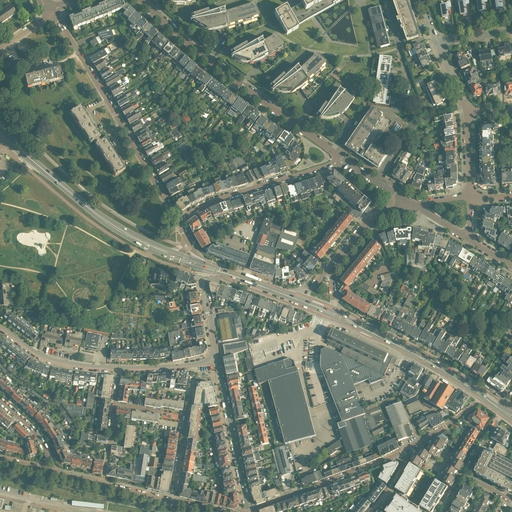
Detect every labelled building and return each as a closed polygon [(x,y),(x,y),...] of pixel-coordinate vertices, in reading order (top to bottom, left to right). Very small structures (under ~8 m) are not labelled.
[(103,5),(107,16),(107,15),(111,14),(112,14),(115,12),(116,12),(120,11),(120,10),(122,9),(122,10),(122,9),(125,12),(123,15),(125,16),(125,17),(128,19),(128,20),(126,22),(127,22),(135,13),(135,12),(134,12),(126,5),(127,5),(126,5),(125,6),(124,6),(123,7),(120,0),(115,0),(116,1),(108,4),(107,3),(103,5)] [(297,26),(308,20),(343,0),(299,0),(301,3),(288,10),(286,7),(274,13),(280,24),(286,36),(298,29),(297,26)] [(392,0),(399,19),(397,20),(398,23),(400,22),(402,28),(401,28),(402,31),(403,30),(407,41),(420,37),(420,38),(422,37),(414,20),(407,0),(392,0)] [(459,0),(460,3),(458,3),(460,15),(463,15),(463,17),(467,16),(466,5),(469,5),(468,0),(459,0)] [(477,0),(478,13),(481,12),(481,14),(485,14),(486,14),(484,2),(487,2),(487,0),(477,0)] [(504,11),(501,0),(495,0),(497,10),(499,9),(500,11),(503,11),(504,11)] [(446,2),(447,4),(440,5),(442,18),(445,18),(445,20),(449,19),(448,8),(451,7),(450,1),(447,2),(446,2)] [(0,24),(16,13),(10,5),(0,11),(0,24)] [(86,11),(90,22),(94,20),(94,21),(95,21),(95,20),(97,19),(98,19),(99,19),(103,17),(107,15),(107,16),(103,5),(102,5),(103,5),(99,6),(98,6),(99,8),(91,11),(90,10),(86,11)] [(191,16),(193,15),(194,18),(189,20),(190,22),(196,21),(197,24),(201,25),(201,27),(211,28),(211,31),(215,30),(218,30),(258,17),(255,5),(225,14),(224,10),(225,9),(209,14),(208,10),(204,11),(191,15),(191,16)] [(372,17),(382,15),(380,6),(379,6),(380,7),(370,10),(370,9),(372,17)] [(90,22),(86,11),(86,12),(82,13),(81,13),(82,14),(74,18),(73,16),(73,17),(69,18),(73,29),(73,28),(77,27),(78,27),(81,25),(82,26),(82,25),(86,24),(90,22)] [(141,19),(135,13),(127,22),(132,26),(130,28),(132,30),(138,24),(137,23),(141,19)] [(382,15),(372,17),(374,25),(384,22),(382,15)] [(138,24),(132,30),(135,32),(134,33),(136,35),(147,24),(142,19),(138,24)] [(384,22),(374,25),(376,33),(386,30),(384,22)] [(144,39),(153,29),(148,24),(141,32),(137,36),(136,37),(134,39),(132,41),(134,43),(136,41),(137,42),(137,41),(140,43),(144,39)] [(102,40),(113,36),(110,28),(98,33),(100,38),(101,37),(102,40)] [(144,39),(145,40),(146,41),(145,43),(147,45),(151,41),(158,33),(153,29),(144,39)] [(386,30),(376,33),(378,40),(388,38),(386,30)] [(154,49),(152,51),(154,53),(157,49),(158,49),(161,51),(169,43),(164,39),(163,38),(159,34),(151,42),(154,45),(153,46),(155,48),(154,49)] [(254,62),(256,62),(258,61),(261,60),(283,47),(276,36),(264,43),(261,39),(263,39),(262,38),(248,47),(246,44),(243,46),(243,45),(231,52),(231,53),(233,51),(234,54),(230,57),(232,58),(237,56),(238,59),(242,59),(243,61),(253,60),(254,62)] [(124,37),(118,40),(115,42),(119,49),(128,44),(124,37)] [(388,38),(378,40),(381,49),(381,48),(390,45),(390,46),(388,38)] [(167,57),(174,48),(169,43),(163,51),(158,56),(161,59),(160,60),(163,62),(164,61),(164,60),(167,57)] [(511,55),(510,44),(505,44),(506,48),(499,49),(500,57),(511,55)] [(414,56),(426,50),(423,45),(420,46),(420,45),(414,47),(415,47),(415,48),(412,50),(414,56)] [(93,64),(102,59),(112,53),(109,47),(90,58),(93,64)] [(167,57),(172,61),(179,52),(177,50),(174,48),(167,57)] [(426,50),(414,56),(417,62),(429,56),(426,50)] [(472,57),(472,56),(471,51),(467,53),(468,54),(465,55),(465,54),(463,55),(462,53),(455,56),(458,63),(467,60),(472,57)] [(491,51),(479,52),(480,62),(487,61),(487,64),(493,63),(491,51)] [(175,63),(177,65),(178,65),(185,57),(180,53),(174,60),(176,62),(175,63)] [(295,91),(298,90),(300,88),(303,86),(326,65),(317,56),(317,55),(300,71),(297,67),(298,66),(286,77),(283,75),(281,77),(280,77),(270,86),(270,87),(272,85),(274,88),(270,91),(272,92),(277,89),(279,92),(283,91),(284,93),(294,90),(295,91)] [(383,56),(382,56),(381,64),(391,66),(392,57),(392,58),(382,57),(383,56)] [(429,56),(417,62),(420,68),(423,66),(424,67),(423,67),(429,65),(428,65),(428,64),(431,62),(429,56)] [(189,61),(185,57),(178,65),(177,65),(175,68),(180,72),(183,68),(189,61)] [(103,61),(102,59),(93,64),(96,68),(108,61),(107,59),(103,61)] [(467,60),(458,63),(462,70),(470,66),(467,60)] [(108,61),(96,68),(98,72),(108,66),(107,64),(107,63),(108,63),(109,63),(108,61)] [(189,76),(197,67),(191,62),(184,69),(185,69),(183,71),(189,76)] [(391,66),(381,64),(380,72),(390,74),(391,66)] [(112,67),(111,68),(110,66),(99,72),(101,76),(114,69),(113,69),(112,67)] [(193,81),(201,71),(200,70),(201,70),(197,67),(189,76),(192,79),(188,83),(190,84),(193,81)] [(53,69),(52,69),(50,70),(43,72),(45,84),(46,84),(46,83),(49,82),(49,83),(59,80),(63,79),(63,77),(62,75),(61,68),(53,70),(53,69)] [(466,79),(477,74),(475,71),(474,72),(473,68),(463,72),(464,73),(463,73),(464,76),(465,76),(466,79)] [(103,80),(112,75),(116,73),(114,69),(101,76),(103,80)] [(200,84),(207,75),(206,75),(206,74),(205,73),(204,73),(202,71),(196,79),(198,80),(197,81),(196,83),(199,85),(200,84)] [(35,74),(33,74),(32,74),(32,75),(25,77),(26,84),(27,86),(27,88),(28,88),(28,87),(31,87),(42,84),(45,83),(45,84),(43,72),(35,74)] [(390,74),(380,72),(379,80),(389,81),(390,74)] [(104,82),(108,88),(121,80),(117,74),(104,82)] [(477,74),(466,79),(468,81),(467,82),(468,84),(469,85),(478,81),(477,78),(478,77),(477,74)] [(202,92),(206,87),(212,79),(209,77),(208,76),(207,76),(207,75),(200,84),(202,86),(198,90),(202,92)] [(210,94),(218,84),(217,84),(217,83),(217,82),(216,81),(215,82),(213,80),(204,91),(209,95),(210,94)] [(389,81),(379,80),(378,88),(388,89),(389,81)] [(123,86),(126,84),(125,81),(122,83),(118,85),(117,83),(109,88),(111,93),(123,86)] [(440,89),(437,83),(434,84),(434,83),(428,85),(428,86),(429,86),(429,87),(426,88),(428,94),(440,89)] [(219,85),(218,84),(210,94),(214,98),(215,96),(222,87),(222,86),(220,85),(219,85)] [(477,84),(469,87),(472,94),(473,94),(473,95),(475,96),(476,96),(481,96),(481,93),(482,93),(482,88),(481,89),(481,87),(479,85),(477,86),(477,84)] [(123,86),(111,93),(114,97),(123,92),(121,90),(125,88),(123,86)] [(215,96),(216,96),(220,100),(227,91),(225,89),(225,88),(223,87),(222,87),(215,96)] [(345,92),(344,92),(343,93),(339,90),(340,89),(339,88),(327,106),(325,104),(323,107),(322,107),(316,116),(318,114),(321,116),(319,119),(321,120),(324,116),(327,118),(333,115),(334,117),(336,115),(338,116),(340,116),(341,115),(342,114),(344,113),(345,111),(346,110),(348,108),(354,99),(346,96),(343,94),(345,92)] [(388,89),(378,88),(377,95),(387,97),(388,89)] [(135,93),(137,91),(136,89),(125,96),(124,94),(115,99),(117,103),(135,93)] [(443,95),(440,89),(428,94),(431,100),(443,95)] [(226,104),(232,95),(232,94),(231,93),(230,93),(228,91),(221,100),(226,104)] [(117,103),(120,107),(129,102),(129,101),(137,96),(135,93),(117,103)] [(226,104),(230,108),(237,99),(235,97),(235,96),(234,95),(233,95),(232,95),(226,104)] [(387,97),(377,95),(375,104),(376,105),(376,104),(385,105),(385,106),(387,97)] [(442,102),(445,101),(443,95),(431,100),(434,106),(437,104),(437,105),(437,106),(438,105),(443,103),(442,103),(442,102)] [(234,115),(243,102),(238,99),(232,108),(233,109),(233,110),(234,111),(232,113),(234,115)] [(238,113),(241,115),(248,106),(243,102),(234,115),(231,118),(233,120),(236,116),(238,113)] [(121,109),(123,113),(137,105),(136,103),(131,106),(129,104),(121,109)] [(138,107),(137,105),(123,113),(125,117),(134,111),(133,110),(138,107)] [(170,114),(165,105),(161,107),(156,111),(157,112),(159,111),(161,115),(155,118),(153,119),(155,122),(163,118),(166,116),(170,114)] [(88,115),(87,115),(86,115),(85,113),(86,113),(86,112),(85,112),(85,113),(81,106),(74,111),(72,112),(70,113),(73,117),(74,116),(79,124),(78,125),(80,129),(91,122),(87,116),(88,115)] [(247,120),(254,110),(249,107),(246,112),(245,112),(237,122),(240,125),(245,118),(247,120)] [(140,108),(134,111),(125,117),(128,121),(140,113),(142,112),(140,108)] [(347,147),(378,168),(379,169),(380,168),(379,168),(384,161),(386,157),(388,156),(376,147),(387,131),(399,140),(409,125),(390,112),(373,108),(347,147)] [(245,128),(248,131),(260,115),(258,113),(258,112),(255,110),(255,111),(254,110),(247,120),(250,122),(245,128)] [(128,121),(130,125),(138,119),(137,118),(141,116),(140,113),(128,121)] [(429,119),(434,118),(434,120),(435,123),(443,121),(443,124),(454,122),(456,120),(455,118),(454,118),(453,115),(446,116),(446,113),(428,117),(429,119)] [(260,131),(267,121),(268,120),(262,116),(254,126),(257,128),(257,129),(260,131)] [(134,133),(141,128),(142,130),(144,129),(155,122),(153,119),(151,121),(144,125),(140,120),(138,121),(130,126),(134,133)] [(267,121),(260,131),(263,133),(262,133),(265,135),(272,125),(270,124),(270,122),(269,121),(267,121)] [(90,144),(95,141),(99,139),(101,137),(97,131),(98,131),(97,130),(96,131),(95,129),(96,128),(95,127),(94,128),(91,122),(80,129),(83,132),(84,132),(89,140),(88,140),(90,144)] [(443,131),(455,128),(454,122),(443,124),(444,127),(443,128),(443,131)] [(480,133),(493,133),(495,133),(495,132),(497,132),(497,130),(498,130),(498,124),(495,124),(489,124),(485,124),(479,129),(480,133)] [(269,139),(277,128),(275,127),(275,126),(273,125),(272,125),(265,135),(269,139)] [(136,135),(138,139),(149,132),(147,128),(136,135)] [(278,128),(277,128),(269,139),(274,142),(282,132),(280,130),(280,129),(278,128)] [(444,132),(440,133),(440,136),(441,136),(442,139),(443,139),(456,136),(456,133),(456,132),(456,129),(444,132)] [(150,134),(149,132),(138,139),(140,143),(149,137),(147,135),(150,134)] [(281,145),(289,136),(284,132),(278,140),(276,142),(279,144),(281,145)] [(157,133),(149,137),(140,143),(143,148),(151,143),(151,142),(152,141),(151,139),(153,137),(153,138),(158,135),(157,133)] [(284,148),(286,150),(288,147),(293,139),(289,136),(281,145),(284,147),(284,148)] [(457,139),(456,136),(443,139),(443,142),(441,142),(441,146),(443,145),(456,142),(456,140),(457,139)] [(99,139),(95,141),(96,144),(95,145),(98,149),(98,148),(104,156),(103,157),(105,160),(115,154),(111,148),(112,147),(111,147),(110,145),(111,145),(110,144),(109,144),(105,138),(101,141),(99,139)] [(297,144),(297,142),(295,141),(294,142),(294,141),(286,152),(289,154),(288,155),(290,156),(297,147),(298,146),(297,144)] [(146,153),(159,145),(160,145),(158,142),(156,144),(155,142),(151,144),(151,145),(144,149),(146,153)] [(445,153),(456,153),(457,153),(456,142),(443,145),(443,149),(445,149),(445,153)] [(182,146),(185,151),(190,148),(187,143),(182,146)] [(146,153),(148,156),(156,151),(158,150),(158,149),(159,148),(158,148),(160,147),(159,145),(146,153)] [(297,147),(290,156),(289,158),(287,159),(285,155),(282,157),(284,162),(283,162),(286,168),(291,166),(293,164),(298,158),(299,152),(298,151),(299,148),(297,147)] [(190,148),(185,151),(183,152),(187,160),(195,156),(190,148)] [(397,169),(392,177),(399,181),(406,168),(407,166),(402,162),(409,151),(406,150),(404,148),(399,157),(401,158),(399,162),(397,164),(395,168),(397,169)] [(150,160),(152,163),(166,155),(170,153),(168,151),(165,153),(162,155),(161,155),(161,153),(150,160)] [(243,174),(242,173),(235,158),(230,162),(228,159),(229,159),(224,151),(221,153),(232,172),(239,186),(248,184),(243,174)] [(125,169),(125,168),(121,163),(122,163),(122,162),(121,162),(120,160),(121,160),(120,159),(119,160),(115,154),(105,160),(107,164),(108,163),(113,172),(115,176),(117,175),(119,174),(118,174),(125,169)] [(168,157),(167,155),(166,155),(152,163),(154,167),(165,161),(164,159),(163,158),(164,157),(165,159),(168,157)] [(250,183),(257,181),(251,170),(248,172),(247,170),(248,169),(246,164),(241,155),(235,158),(242,173),(244,172),(245,173),(250,183)] [(286,168),(283,162),(280,156),(275,158),(280,169),(286,168)] [(268,162),(269,164),(275,175),(280,174),(280,172),(277,164),(276,164),(274,159),(268,162)] [(417,166),(419,167),(423,160),(421,159),(417,164),(417,166),(416,165),(415,170),(416,170),(417,166)] [(419,174),(417,174),(413,179),(414,180),(411,188),(419,191),(422,185),(424,176),(423,176),(425,171),(426,171),(427,163),(423,160),(419,167),(422,169),(419,174)] [(270,177),(275,175),(269,164),(268,162),(268,161),(267,161),(269,165),(265,167),(270,177)] [(165,163),(155,169),(157,172),(159,175),(168,170),(167,166),(165,163)] [(258,181),(263,179),(256,164),(254,165),(255,168),(252,169),(253,170),(258,181)] [(447,166),(445,166),(445,168),(443,168),(444,174),(451,174),(457,174),(457,166),(447,166)] [(264,179),(270,177),(265,167),(261,169),(260,167),(259,168),(264,179)] [(406,168),(399,181),(405,184),(409,178),(410,180),(414,173),(407,168),(406,168)] [(184,175),(187,173),(185,169),(178,173),(180,177),(184,175)] [(435,181),(436,190),(439,189),(440,189),(443,188),(443,186),(444,185),(443,177),(442,177),(441,175),(443,175),(442,170),(437,171),(438,175),(434,176),(435,181)] [(170,171),(160,177),(164,184),(174,178),(170,171)] [(338,190),(345,182),(333,171),(328,177),(327,176),(321,177),(323,183),(326,182),(325,180),(327,179),(329,181),(328,182),(335,188),(336,187),(338,190)] [(229,180),(232,189),(239,186),(232,172),(231,173),(233,176),(230,177),(229,174),(227,174),(228,176),(227,176),(229,180)] [(456,182),(457,183),(458,183),(457,174),(451,174),(444,174),(445,180),(448,180),(449,183),(453,182),(456,182)] [(226,191),(232,189),(229,180),(227,176),(225,177),(226,182),(224,182),(226,191)] [(424,176),(422,185),(424,185),(424,186),(428,186),(429,191),(436,190),(435,181),(428,183),(427,180),(427,178),(425,178),(425,177),(424,176)] [(169,192),(178,186),(182,183),(179,178),(165,186),(169,192)] [(221,192),(226,191),(224,182),(221,183),(220,178),(217,179),(221,192)] [(313,180),(318,196),(322,195),(320,188),(323,187),(320,178),(313,180)] [(496,178),(493,178),(480,178),(481,182),(482,182),(483,183),(483,186),(491,186),(495,186),(495,183),(496,183),(496,179),(496,178)] [(215,194),(221,192),(217,179),(214,180),(215,185),(213,186),(215,194)] [(318,196),(313,180),(307,182),(310,191),(313,190),(315,197),(318,196)] [(457,186),(457,183),(456,182),(453,182),(449,183),(448,180),(445,180),(447,189),(453,188),(453,187),(457,186)] [(300,184),(305,200),(308,199),(306,193),(309,192),(306,182),(300,184)] [(339,200),(351,187),(346,182),(345,182),(338,190),(333,196),(335,197),(333,199),(336,205),(340,200),(339,200)] [(205,184),(209,196),(214,194),(212,186),(209,187),(208,183),(205,184)] [(204,198),(209,196),(205,184),(201,185),(203,190),(201,191),(204,198)] [(305,200),(300,184),(294,186),(297,196),(300,195),(302,201),(305,200)] [(290,197),(287,188),(286,186),(284,185),(279,187),(283,199),(287,211),(289,211),(287,205),(292,203),(290,197)] [(179,188),(178,186),(169,192),(171,197),(183,190),(181,187),(179,188)] [(287,188),(290,197),(292,196),(294,202),(298,201),(296,197),(293,186),(287,188)] [(277,201),(283,199),(279,187),(273,188),(277,201)] [(349,202),(357,192),(351,187),(339,200),(340,200),(345,206),(349,202)] [(202,199),(204,198),(201,191),(201,190),(197,191),(197,192),(195,193),(193,189),(190,190),(197,202),(202,199)] [(267,190),(271,204),(276,202),(271,189),(267,190)] [(191,205),(197,202),(190,190),(187,192),(189,195),(187,197),(191,205)] [(267,205),(271,204),(267,190),(263,192),(267,205)] [(262,192),(257,194),(260,203),(261,202),(262,205),(264,204),(263,204),(266,203),(262,192)] [(355,207),(364,197),(363,197),(357,192),(349,202),(355,207)] [(186,208),(191,205),(186,198),(183,199),(181,194),(178,196),(186,208)] [(255,207),(256,207),(253,195),(248,196),(251,205),(254,204),(255,207)] [(182,211),(186,208),(178,196),(177,196),(175,198),(173,199),(180,211),(182,211)] [(252,206),(251,205),(248,196),(242,198),(245,207),(246,206),(247,208),(248,211),(250,210),(249,207),(252,206)] [(353,219),(355,216),(357,218),(359,218),(362,214),(362,213),(363,212),(365,213),(367,213),(372,207),(372,206),(370,204),(370,201),(368,200),(365,197),(364,197),(355,207),(349,214),(353,219)] [(237,203),(239,208),(243,207),(241,199),(235,200),(236,204),(237,203)] [(235,200),(230,202),(233,210),(239,208),(237,203),(236,204),(235,200)] [(229,202),(224,204),(228,214),(233,212),(229,202)] [(223,216),(228,214),(224,204),(219,205),(223,216)] [(218,217),(223,216),(219,205),(214,207),(218,217)] [(214,219),(218,217),(214,207),(209,209),(214,219)] [(503,214),(506,214),(505,208),(498,209),(496,209),(492,209),(488,211),(485,213),(500,217),(502,218),(503,214)] [(203,212),(207,220),(208,221),(210,220),(210,219),(212,217),(208,210),(203,212)] [(207,220),(203,212),(198,215),(203,224),(206,223),(205,221),(207,220)] [(326,253),(353,220),(345,213),(318,246),(312,253),(320,260),(326,253)] [(500,217),(485,213),(483,220),(494,223),(496,223),(497,219),(499,220),(500,217)] [(195,217),(187,223),(190,228),(198,222),(195,217)] [(276,248),(283,226),(283,225),(272,221),(264,218),(256,244),(258,245),(249,269),(273,278),(274,271),(275,271),(275,265),(274,265),(275,250),(276,248)] [(201,227),(198,222),(190,228),(193,233),(201,227)] [(499,234),(501,235),(503,232),(499,231),(499,233),(496,232),(497,230),(498,230),(499,226),(483,222),(481,229),(483,229),(483,230),(499,234)] [(283,226),(276,248),(293,252),(300,232),(283,226)] [(403,230),(404,243),(404,250),(405,253),(407,253),(407,250),(410,250),(410,240),(411,240),(411,236),(411,233),(412,230),(412,229),(403,230)] [(412,242),(412,247),(411,246),(411,253),(411,254),(410,258),(411,258),(411,262),(416,263),(419,245),(421,230),(420,230),(414,229),(412,242)] [(404,243),(403,230),(394,231),(395,234),(396,234),(396,237),(396,238),(396,239),(396,240),(396,241),(399,241),(400,243),(404,243)] [(424,231),(421,230),(419,245),(416,263),(411,262),(411,268),(410,270),(421,272),(426,243),(428,233),(424,231)] [(498,237),(499,234),(483,230),(483,231),(485,234),(488,235),(487,237),(491,240),(496,242),(499,237),(498,237)] [(509,234),(505,231),(499,241),(500,242),(498,244),(500,245),(503,247),(510,237),(508,235),(509,234)] [(396,243),(394,232),(391,233),(391,232),(390,232),(388,232),(388,233),(387,233),(390,244),(396,243)] [(196,239),(198,242),(207,237),(205,233),(203,234),(204,234),(196,239)] [(379,236),(385,246),(389,245),(388,242),(385,233),(379,236)] [(427,243),(426,243),(421,272),(422,272),(422,270),(426,272),(431,257),(436,236),(429,234),(427,243)] [(439,249),(443,240),(443,239),(441,238),(440,238),(436,237),(436,236),(431,257),(433,258),(435,255),(435,253),(437,248),(439,249)] [(198,242),(200,245),(207,241),(209,240),(207,237),(198,242)] [(511,237),(510,237),(503,247),(507,250),(509,251),(511,248),(511,249),(511,248),(511,237)] [(444,240),(443,240),(439,249),(442,250),(439,256),(442,258),(446,250),(447,248),(449,242),(447,241),(447,240),(445,239),(444,240)] [(362,254),(370,261),(381,247),(374,241),(362,254)] [(453,245),(450,243),(442,261),(445,262),(449,255),(451,256),(457,246),(456,246),(456,245),(454,244),(453,245)] [(249,256),(248,256),(217,244),(216,247),(212,246),(205,250),(207,254),(245,267),(249,256)] [(457,247),(457,246),(451,256),(453,258),(448,267),(452,269),(458,258),(462,250),(460,248),(460,247),(458,246),(457,247)] [(460,268),(469,254),(463,250),(455,265),(460,268)] [(305,261),(313,267),(316,265),(318,262),(311,256),(304,251),(302,254),(307,258),(305,261)] [(351,268),(359,274),(370,261),(362,254),(351,268)] [(461,273),(464,274),(469,265),(474,257),(469,254),(460,268),(455,265),(453,268),(454,268),(452,271),(459,275),(461,273)] [(296,261),(300,265),(309,272),(313,267),(305,261),(304,263),(298,258),(296,261)] [(475,258),(470,266),(464,275),(470,278),(473,273),(480,261),(478,260),(478,259),(476,258),(475,258)] [(482,262),(480,261),(473,273),(474,274),(474,275),(477,278),(478,276),(485,264),(485,263),(483,262),(482,262)] [(288,264),(288,282),(289,283),(292,283),(296,281),(292,270),(288,270),(288,269),(289,269),(289,264),(288,264)] [(478,276),(480,278),(481,275),(484,277),(490,267),(485,264),(478,276)] [(296,268),(304,278),(309,272),(300,265),(298,267),(296,268)] [(490,267),(484,277),(484,278),(487,280),(485,282),(487,284),(495,271),(494,270),(494,268),(492,267),(491,268),(490,267)] [(292,270),(296,281),(297,281),(304,278),(296,268),(292,269),(292,270)] [(348,288),(349,288),(359,274),(351,268),(340,281),(344,284),(348,288)] [(156,270),(155,270),(152,284),(164,286),(166,272),(158,271),(158,270),(156,270)] [(496,271),(495,271),(487,284),(492,288),(501,274),(499,273),(499,272),(497,271),(496,271)] [(179,272),(175,282),(175,281),(173,287),(177,288),(179,289),(184,274),(181,273),(181,272),(179,272)] [(186,286),(190,276),(188,275),(187,274),(186,274),(184,274),(179,289),(182,290),(183,287),(184,287),(185,285),(186,285),(186,286)] [(499,289),(506,278),(506,277),(506,276),(504,275),(503,276),(501,274),(492,288),(491,289),(494,290),(496,287),(499,289)] [(190,275),(190,276),(186,286),(188,286),(189,289),(196,287),(195,285),(194,277),(193,276),(190,275)] [(506,278),(499,289),(505,293),(511,281),(510,280),(510,279),(508,278),(507,278),(506,278)] [(383,282),(381,286),(388,290),(393,279),(391,279),(388,280),(385,281),(383,282)] [(212,294),(213,299),(215,298),(215,297),(216,298),(217,296),(218,294),(218,295),(221,286),(219,286),(212,283),(210,284),(212,293),(212,294)] [(348,291),(348,292),(350,289),(349,288),(348,288),(344,284),(339,292),(345,296),(348,291)] [(226,288),(221,286),(218,295),(218,294),(217,296),(220,297),(219,301),(221,302),(226,288)] [(411,289),(405,287),(401,296),(406,298),(411,289)] [(232,290),(226,288),(221,302),(224,302),(225,299),(228,300),(232,290)] [(232,290),(228,300),(231,301),(230,305),(233,305),(238,292),(232,290)] [(188,299),(198,297),(197,291),(188,293),(180,294),(181,300),(188,299)] [(348,291),(345,296),(343,300),(366,314),(370,305),(348,292),(348,291)] [(238,292),(233,305),(235,306),(236,303),(240,304),(243,294),(238,292)] [(404,320),(407,315),(410,308),(416,296),(410,293),(403,308),(406,309),(404,314),(401,312),(393,327),(396,329),(399,330),(404,320)] [(243,294),(240,304),(243,305),(242,308),(244,309),(245,308),(249,296),(243,294)] [(255,298),(249,296),(245,308),(250,310),(255,298)] [(258,310),(258,309),(261,300),(256,298),(250,314),(253,315),(255,309),(258,310)] [(382,303),(379,301),(375,299),(368,315),(370,317),(370,316),(374,318),(381,304),(382,303)] [(267,302),(261,300),(258,309),(258,310),(260,311),(258,317),(261,318),(262,317),(261,317),(267,302)] [(272,304),(267,302),(261,317),(262,317),(265,318),(266,314),(269,315),(272,304)] [(183,306),(183,312),(187,311),(200,309),(199,303),(183,306)] [(272,304),(269,315),(271,316),(269,319),(273,321),(275,314),(278,306),(272,304)] [(381,304),(374,318),(377,320),(380,321),(386,308),(384,308),(385,306),(381,304)] [(386,324),(392,313),(395,307),(393,306),(392,308),(388,306),(387,309),(386,310),(381,321),(386,324)] [(280,321),(285,309),(279,307),(276,315),(274,321),(277,322),(277,321),(280,322),(280,321)] [(395,307),(392,313),(386,324),(392,327),(401,309),(395,307)] [(290,311),(285,309),(280,321),(283,322),(283,323),(285,324),(290,311)] [(5,318),(8,321),(13,314),(12,314),(10,313),(9,310),(3,311),(3,312),(1,312),(1,315),(3,315),(4,316),(5,318)] [(293,322),(297,313),(291,311),(288,320),(293,322)] [(407,315),(404,320),(399,330),(402,332),(405,333),(412,318),(414,314),(409,311),(407,315)] [(297,313),(293,322),(295,323),(296,322),(298,323),(298,324),(302,323),(301,322),(302,321),(303,320),(303,321),(305,317),(304,317),(297,313)] [(17,317),(13,314),(8,321),(7,321),(9,323),(10,322),(12,324),(17,317)] [(219,320),(220,326),(220,327),(223,342),(239,339),(237,328),(242,327),(240,316),(237,317),(237,314),(231,315),(231,314),(219,316),(220,320),(219,320)] [(476,318),(473,316),(469,314),(468,317),(465,321),(469,323),(471,319),(474,321),(475,318),(475,319),(476,318)] [(186,323),(190,322),(190,323),(202,321),(201,315),(192,317),(189,317),(185,318),(186,323)] [(450,349),(446,355),(447,356),(452,348),(451,348),(456,339),(455,338),(458,333),(459,331),(457,330),(464,318),(459,316),(450,332),(439,351),(440,351),(440,352),(441,353),(442,353),(445,354),(450,347),(449,349),(450,349)] [(16,327),(21,321),(17,317),(12,324),(14,325),(13,326),(15,327),(16,327)] [(411,337),(417,327),(418,325),(415,324),(417,320),(413,318),(405,334),(408,335),(411,337)] [(502,327),(506,330),(508,328),(507,327),(511,321),(506,318),(503,322),(504,323),(502,327)] [(23,319),(21,321),(16,327),(17,328),(16,328),(18,330),(19,329),(21,331),(27,322),(23,319)] [(203,326),(202,321),(190,323),(190,322),(186,323),(181,324),(182,329),(185,329),(191,328),(203,326)] [(30,327),(31,326),(31,325),(27,322),(21,331),(23,332),(22,333),(24,334),(25,334),(30,327)] [(417,327),(411,337),(415,338),(415,339),(418,340),(426,324),(422,322),(419,328),(417,327)] [(426,344),(431,334),(429,333),(432,326),(429,324),(420,340),(423,342),(423,343),(424,343),(425,343),(426,344)] [(31,326),(30,327),(25,334),(25,335),(27,336),(29,337),(35,329),(31,326)] [(38,335),(39,334),(40,332),(36,328),(35,329),(29,337),(31,339),(33,341),(33,340),(34,340),(33,341),(35,342),(36,342),(37,342),(40,339),(39,338),(40,337),(38,335)] [(388,355),(333,329),(327,341),(328,342),(329,341),(344,348),(341,353),(342,354),(358,361),(359,362),(359,363),(380,373),(388,356),(388,355)] [(433,335),(431,334),(426,344),(429,345),(429,346),(431,347),(440,332),(436,330),(433,335)] [(179,331),(178,331),(174,332),(167,333),(170,347),(176,346),(179,361),(184,359),(183,351),(182,345),(181,342),(180,336),(179,332),(179,331)] [(260,337),(262,332),(259,331),(258,334),(256,333),(254,340),(260,337)] [(439,351),(450,332),(447,331),(446,333),(442,331),(441,333),(433,347),(436,349),(436,350),(437,351),(439,350),(439,351)] [(46,342),(48,332),(46,332),(45,335),(42,334),(40,344),(45,345),(46,342)] [(91,333),(87,333),(86,336),(85,343),(84,348),(88,349),(88,350),(90,351),(90,349),(97,351),(99,343),(100,337),(100,338),(101,335),(93,334),(91,333)] [(70,344),(72,334),(70,334),(69,337),(66,336),(64,346),(70,347),(70,344)] [(452,348),(447,356),(449,356),(449,357),(450,358),(451,358),(452,358),(452,360),(453,360),(459,350),(455,348),(460,341),(456,339),(451,348),(452,348)] [(8,342),(6,340),(1,347),(6,350),(10,344),(10,343),(10,342),(8,341),(8,342)] [(190,358),(196,357),(194,348),(191,348),(192,349),(191,349),(190,347),(190,346),(190,341),(187,342),(190,358)] [(246,341),(235,343),(230,344),(223,345),(226,358),(236,354),(245,351),(248,350),(246,341)] [(343,348),(329,342),(328,344),(341,350),(343,348)] [(11,354),(16,348),(14,346),(14,345),(13,344),(12,345),(11,344),(6,351),(11,354)] [(459,350),(453,360),(454,361),(455,360),(458,362),(462,356),(463,354),(468,347),(464,344),(460,350),(459,350)] [(173,362),(179,361),(176,346),(170,347),(171,352),(173,362)] [(465,367),(471,357),(469,356),(473,350),(469,347),(463,357),(459,363),(462,364),(462,365),(464,366),(465,366),(465,367)] [(20,351),(16,348),(11,354),(15,358),(20,351)] [(354,385),(342,354),(341,353),(341,354),(326,348),(321,350),(321,354),(321,367),(332,396),(342,423),(343,423),(365,415),(365,413),(358,396),(354,385)] [(17,364),(20,361),(25,354),(20,351),(15,358),(18,360),(16,363),(17,364)] [(471,357),(465,367),(465,368),(467,369),(468,368),(471,370),(474,364),(475,364),(481,355),(477,353),(473,359),(471,357)] [(27,356),(25,354),(20,361),(24,364),(29,358),(29,357),(28,356),(27,356)] [(238,362),(236,354),(226,358),(224,358),(225,364),(237,362),(238,362)] [(392,358),(388,356),(380,373),(359,363),(359,362),(358,361),(342,354),(354,385),(369,380),(370,384),(382,380),(382,378),(385,377),(385,375),(393,358),(392,358)] [(511,363),(511,358),(505,354),(503,357),(511,363)] [(511,371),(511,363),(503,357),(501,360),(510,366),(508,369),(511,371)] [(477,375),(483,366),(481,365),(484,360),(480,358),(475,366),(471,371),(474,373),(474,372),(477,375)] [(30,372),(32,369),(35,361),(33,360),(33,359),(31,359),(30,359),(27,366),(26,365),(24,369),(30,372)] [(40,363),(35,361),(32,369),(30,372),(30,373),(35,375),(37,371),(40,363)] [(284,362),(284,361),(255,370),(259,385),(268,381),(285,444),(316,436),(299,372),(297,372),(295,367),(293,368),(292,363),(291,362),(289,361),(284,362)] [(239,373),(237,362),(225,364),(227,375),(239,373)] [(37,371),(42,373),(45,366),(40,363),(37,371)] [(483,366),(477,375),(480,377),(482,379),(486,373),(492,365),(488,363),(485,367),(483,366)] [(420,390),(422,386),(427,376),(426,375),(427,374),(424,372),(423,374),(421,373),(423,369),(414,364),(408,374),(412,376),(411,378),(409,377),(406,382),(420,390)] [(47,367),(45,366),(42,373),(47,375),(50,368),(50,367),(49,367),(48,366),(47,367)] [(502,370),(499,373),(510,381),(511,379),(511,374),(511,372),(503,366),(501,369),(502,370)] [(176,379),(187,381),(188,372),(187,371),(176,372),(176,379)] [(510,381),(499,373),(497,376),(496,376),(494,378),(506,387),(510,381)] [(494,378),(492,377),(488,374),(485,379),(487,380),(487,381),(488,381),(487,382),(501,392),(503,392),(506,387),(494,378)] [(0,381),(0,387),(19,404),(25,397),(6,379),(7,377),(5,376),(0,381)] [(434,380),(431,378),(431,377),(429,376),(428,376),(427,376),(422,386),(425,388),(422,392),(426,394),(433,384),(431,383),(434,380)] [(130,380),(121,379),(119,393),(118,398),(117,402),(127,403),(129,392),(129,390),(130,381),(130,380)] [(187,381),(176,379),(174,390),(185,392),(187,381)] [(402,394),(405,401),(405,402),(416,396),(420,390),(406,382),(402,380),(397,387),(399,395),(402,394)] [(443,411),(444,408),(455,391),(443,384),(443,385),(436,381),(435,381),(435,382),(424,400),(431,404),(443,411)] [(194,391),(191,407),(201,408),(202,405),(205,405),(207,405),(208,408),(218,406),(215,391),(213,391),(213,388),(212,383),(197,383),(196,388),(196,391),(194,391)] [(248,388),(250,395),(258,393),(256,387),(255,387),(248,388)] [(463,407),(468,401),(469,401),(470,401),(471,400),(470,399),(469,398),(470,398),(467,396),(463,393),(458,390),(447,405),(457,413),(460,408),(461,409),(463,407)] [(86,408),(92,409),(94,395),(92,393),(88,392),(88,395),(87,403),(86,408)] [(32,403),(25,397),(19,404),(26,411),(32,403)] [(400,400),(365,413),(365,415),(343,423),(342,423),(338,424),(339,430),(343,438),(340,439),(340,440),(326,450),(330,456),(337,451),(336,449),(345,446),(348,454),(376,443),(374,437),(390,428),(388,424),(382,427),(381,425),(380,426),(379,422),(389,418),(398,441),(408,438),(412,436),(408,424),(409,423),(402,403),(400,400)] [(32,403),(26,411),(33,417),(40,410),(32,403)] [(71,417),(73,415),(82,416),(83,408),(81,407),(73,406),(63,404),(62,405),(71,417)] [(202,408),(201,408),(191,407),(190,415),(200,416),(201,412),(202,413),(202,412),(201,412),(202,408)] [(234,409),(235,415),(244,413),(243,410),(245,409),(245,407),(234,409)] [(205,417),(210,416),(219,414),(218,408),(208,410),(208,409),(205,410),(205,413),(208,413),(208,414),(205,414),(205,417)] [(451,412),(444,408),(443,411),(440,412),(434,413),(429,412),(427,412),(423,414),(430,424),(433,429),(445,422),(442,417),(451,412)] [(131,410),(123,409),(122,412),(121,412),(121,416),(125,416),(125,418),(127,418),(130,418),(131,410)] [(468,417),(468,418),(467,419),(469,421),(470,420),(472,422),(473,421),(475,423),(478,425),(477,427),(482,430),(488,419),(488,418),(486,417),(485,417),(480,412),(481,412),(479,410),(478,410),(468,417)] [(41,424),(41,425),(49,418),(41,411),(34,418),(41,424)] [(246,413),(244,413),(235,415),(236,421),(245,419),(245,418),(247,418),(246,415),(247,415),(246,413)] [(419,415),(418,416),(425,427),(430,424),(423,414),(422,415),(423,417),(421,418),(419,415)] [(0,421),(0,423),(5,427),(7,429),(7,428),(13,421),(6,415),(0,421)] [(200,420),(200,416),(190,415),(189,423),(190,423),(199,424),(199,421),(200,421),(201,420),(200,420)] [(425,427),(418,416),(416,417),(418,420),(419,419),(420,420),(417,423),(421,430),(425,427)] [(55,427),(49,418),(41,425),(47,432),(55,427)] [(190,423),(189,431),(199,433),(200,429),(201,429),(201,428),(200,428),(200,424),(199,424),(190,423)] [(13,431),(15,432),(20,426),(17,424),(13,427),(13,428),(9,433),(11,434),(13,431)] [(52,440),(52,441),(61,436),(58,432),(60,430),(57,425),(55,427),(47,432),(52,440)] [(472,428),(469,433),(476,437),(479,432),(473,428),(472,428)] [(490,444),(488,448),(504,456),(507,451),(505,450),(510,442),(507,440),(508,439),(510,436),(510,435),(509,435),(507,433),(508,432),(503,429),(502,430),(499,429),(498,428),(498,429),(492,439),(492,438),(492,439),(498,442),(495,447),(490,444)] [(198,436),(199,433),(189,431),(188,439),(198,441),(198,437),(199,437),(199,436),(198,436)] [(446,431),(442,434),(451,439),(453,435),(446,431)] [(474,441),(476,437),(469,433),(467,437),(474,441)] [(455,446),(456,446),(454,445),(456,443),(451,439),(442,434),(437,438),(438,439),(445,443),(453,448),(454,446),(455,446)] [(88,436),(82,435),(81,438),(80,444),(85,446),(86,441),(87,442),(88,436)] [(62,439),(61,436),(52,441),(55,449),(65,446),(64,443),(67,442),(66,438),(62,439)] [(24,450),(19,448),(18,453),(24,454),(27,454),(28,456),(30,456),(32,457),(33,457),(35,455),(34,454),(36,454),(35,450),(35,449),(33,441),(30,437),(26,440),(26,443),(25,443),(26,449),(24,450)] [(471,446),(474,441),(467,437),(465,439),(464,442),(471,446)] [(392,438),(390,439),(395,451),(399,449),(395,439),(393,440),(392,438)] [(8,441),(0,439),(0,448),(6,450),(8,441)] [(391,453),(395,451),(390,439),(388,440),(389,442),(387,443),(387,444),(390,453),(391,453)] [(426,452),(422,449),(419,454),(415,452),(413,454),(414,455),(410,462),(419,467),(423,460),(426,462),(430,455),(435,457),(439,450),(441,451),(445,443),(438,439),(435,444),(430,441),(429,444),(430,445),(426,452)] [(6,450),(18,453),(19,448),(20,444),(8,441),(6,450)] [(225,442),(216,444),(217,448),(212,449),(213,451),(226,449),(225,442)] [(384,442),(381,443),(386,455),(390,453),(387,444),(385,445),(384,442)] [(468,450),(471,446),(464,442),(461,446),(468,450)] [(381,457),(386,455),(381,443),(379,444),(380,447),(378,447),(380,453),(381,457)] [(67,451),(68,450),(67,448),(69,446),(69,444),(66,445),(65,446),(55,449),(58,454),(67,451)] [(282,475),(283,475),(289,473),(291,471),(285,451),(290,450),(289,445),(275,448),(282,475)] [(465,455),(468,450),(461,446),(458,451),(465,455)] [(152,451),(149,451),(149,449),(140,447),(139,454),(135,454),(135,460),(133,471),(131,481),(146,485),(148,475),(151,457),(152,451)] [(242,449),(244,457),(254,455),(252,447),(251,447),(242,449)] [(214,457),(214,458),(228,455),(226,449),(213,451),(212,451),(213,455),(214,455),(214,457)] [(71,465),(73,457),(73,456),(69,454),(68,450),(67,451),(58,454),(59,457),(62,463),(71,465)] [(478,465),(478,466),(477,469),(476,469),(474,473),(480,476),(480,477),(484,478),(487,479),(487,480),(491,482),(491,481),(495,483),(494,484),(498,485),(502,487),(501,488),(505,489),(509,490),(508,491),(511,492),(511,461),(490,450),(489,453),(486,451),(484,455),(483,454),(482,458),(480,462),(479,462),(478,465)] [(375,460),(381,457),(380,453),(379,453),(378,451),(372,453),(373,456),(375,460)] [(461,462),(465,455),(458,451),(454,458),(452,457),(451,460),(455,462),(452,467),(448,464),(447,465),(449,465),(447,469),(445,473),(443,472),(442,474),(446,477),(443,482),(448,485),(450,486),(455,479),(453,478),(455,474),(457,471),(459,472),(464,464),(461,462)] [(367,458),(366,458),(368,463),(375,460),(373,456),(372,453),(365,456),(367,458)] [(244,457),(245,464),(255,462),(256,461),(260,460),(259,454),(254,455),(244,457)] [(90,460),(86,459),(87,455),(83,455),(83,459),(81,467),(90,470),(92,461),(89,461),(90,460)] [(229,461),(228,455),(214,458),(215,460),(219,459),(219,461),(215,462),(215,464),(229,461)] [(73,457),(71,465),(81,467),(83,459),(80,459),(80,458),(76,457),(75,458),(73,457)] [(151,457),(148,475),(156,476),(157,470),(158,464),(159,459),(151,457)] [(361,465),(368,463),(366,458),(364,459),(363,457),(358,458),(358,459),(361,465)] [(354,468),(361,465),(358,459),(354,460),(355,462),(352,464),(354,468)] [(340,473),(347,470),(345,466),(343,460),(336,463),(338,469),(340,473)] [(245,464),(246,470),(256,468),(257,468),(258,468),(262,467),(261,464),(257,465),(257,466),(256,461),(255,462),(245,464)] [(125,468),(125,469),(123,479),(131,481),(133,471),(132,471),(133,463),(128,462),(127,470),(126,470),(126,469),(125,468)] [(396,462),(395,462),(394,463),(393,462),(388,465),(379,479),(387,484),(390,478),(389,478),(391,476),(398,465),(398,464),(398,463),(397,462),(396,462)] [(158,464),(157,470),(162,471),(172,473),(173,467),(163,465),(162,465),(158,464)] [(410,464),(409,464),(394,489),(406,496),(421,471),(410,464)] [(118,466),(114,465),(114,466),(113,466),(113,468),(112,467),(111,471),(107,471),(106,476),(116,478),(118,468),(118,466)] [(333,476),(340,473),(338,469),(336,469),(335,466),(331,468),(332,471),(331,471),(333,476)] [(231,473),(230,467),(221,468),(222,475),(231,473)] [(116,478),(123,479),(125,469),(118,468),(116,478)] [(246,470),(248,477),(257,474),(258,474),(260,473),(263,472),(262,469),(258,470),(258,472),(258,468),(257,468),(256,468),(246,470)] [(326,478),(333,476),(331,471),(332,471),(331,468),(323,471),(326,478)] [(158,491),(161,476),(162,471),(157,470),(156,476),(153,490),(158,491)] [(320,480),(324,478),(322,470),(313,473),(314,475),(300,479),(302,484),(303,485),(319,479),(320,480)] [(172,473),(162,471),(161,476),(158,491),(167,494),(169,493),(170,484),(169,484),(170,482),(171,482),(172,473)] [(182,473),(180,485),(187,486),(188,486),(189,478),(193,479),(192,481),(200,482),(202,476),(201,476),(197,475),(193,475),(182,473)] [(231,473),(222,475),(224,482),(233,480),(231,473)] [(248,477),(249,483),(259,480),(260,480),(260,479),(259,477),(261,476),(260,473),(258,474),(257,474),(248,477)] [(365,483),(367,483),(363,474),(358,476),(361,482),(364,481),(365,483)] [(156,476),(148,475),(146,485),(146,488),(153,490),(156,476)] [(361,482),(358,476),(353,478),(356,486),(357,488),(359,487),(358,485),(361,483),(361,482)] [(260,480),(259,480),(249,483),(250,489),(260,486),(260,485),(264,484),(262,479),(260,479),(260,480)] [(221,487),(221,489),(234,486),(233,480),(224,482),(223,482),(224,487),(221,487)] [(345,490),(346,492),(346,493),(352,491),(351,488),(348,480),(342,482),(345,490)] [(432,511),(447,487),(442,484),(435,480),(419,506),(429,511),(432,511)] [(346,492),(345,490),(342,482),(337,484),(339,491),(340,491),(340,492),(343,491),(343,492),(344,491),(345,492),(346,492)] [(376,487),(382,492),(386,486),(380,482),(376,487)] [(337,492),(339,491),(337,484),(331,486),(334,496),(337,495),(337,492)] [(475,490),(473,489),(466,484),(462,490),(474,497),(476,494),(473,493),(475,490)] [(186,489),(187,486),(180,485),(178,495),(180,497),(183,498),(185,489),(186,489)] [(260,486),(250,489),(251,489),(252,492),(251,492),(255,503),(256,502),(257,505),(266,502),(265,499),(264,499),(263,499),(260,490),(261,489),(260,486)] [(329,498),(334,496),(331,486),(326,488),(329,498)] [(192,491),(189,499),(195,501),(198,487),(196,487),(196,489),(195,492),(193,491),(193,490),(192,490),(192,491)] [(200,488),(198,487),(195,501),(201,503),(204,492),(200,491),(200,488)] [(372,493),(378,498),(382,492),(376,487),(372,493)] [(276,488),(271,489),(269,490),(265,491),(265,492),(262,494),(264,499),(265,499),(268,498),(268,499),(278,496),(276,488)] [(324,499),(329,498),(326,488),(321,490),(324,498),(324,499)] [(183,498),(189,499),(192,491),(191,491),(186,489),(185,489),(183,498)] [(204,492),(201,503),(207,504),(210,491),(205,489),(204,492)] [(211,489),(210,491),(207,504),(213,505),(216,492),(217,491),(211,489)] [(324,498),(321,490),(315,492),(318,502),(322,500),(322,501),(325,500),(324,499),(324,498)] [(473,500),(474,497),(462,490),(459,495),(468,501),(470,498),(473,500)] [(221,493),(216,492),(213,505),(219,507),(221,496),(222,495),(220,495),(221,493)] [(313,504),(318,502),(315,492),(309,494),(312,502),(313,504)] [(372,493),(367,499),(373,503),(378,498),(372,493)] [(485,511),(488,507),(490,502),(488,500),(490,496),(486,494),(483,493),(473,511),(485,511)] [(303,496),(306,506),(308,510),(310,510),(309,507),(313,505),(313,504),(312,502),(309,494),(303,496)] [(467,503),(468,501),(459,495),(456,500),(468,508),(470,505),(467,503)] [(219,507),(225,508),(227,499),(227,498),(222,496),(221,496),(219,507)] [(308,510),(306,506),(303,496),(297,498),(300,506),(304,505),(306,511),(308,510)] [(384,511),(419,511),(418,511),(419,509),(403,497),(401,499),(397,496),(394,500),(395,501),(389,509),(388,508),(384,511)] [(359,502),(367,508),(371,504),(371,503),(363,497),(359,502)] [(238,506),(237,498),(231,500),(230,498),(229,499),(227,499),(225,508),(234,510),(238,506)] [(291,500),(294,508),(295,509),(297,508),(298,508),(298,509),(301,508),(300,506),(297,498),(291,500)] [(290,509),(294,508),(291,500),(285,502),(288,511),(289,511),(291,511),(290,509)] [(466,510),(468,508),(456,500),(452,505),(463,511),(465,510),(466,510)] [(285,511),(288,511),(285,502),(280,504),(282,511),(286,511),(285,511)] [(362,511),(363,511),(367,508),(359,502),(356,506),(362,511)] [(11,510),(17,511),(21,511),(22,505),(13,503),(11,510)]
